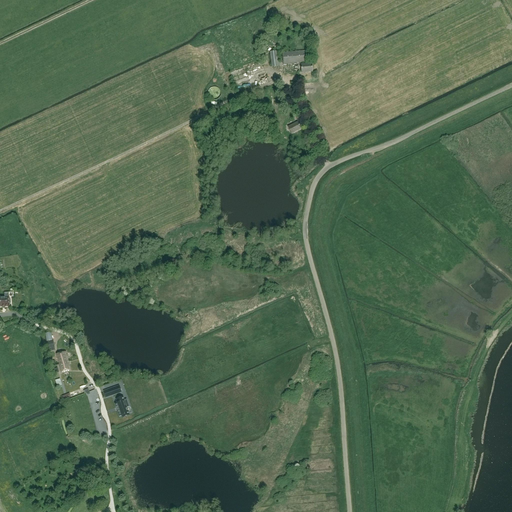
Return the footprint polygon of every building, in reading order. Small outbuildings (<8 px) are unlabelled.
[(301,73),(312,72),(312,64),(301,65),(301,62),(309,62),(308,51),(282,53),(283,67),(286,66),(286,65),(294,64),(295,68),(301,67),(301,73)] [(278,52),(270,53),(271,68),(279,68),(278,52)] [(243,91),(268,83),(263,66),(260,67),(259,63),(233,71),(234,76),(238,75),(243,91)] [(221,95),(221,93),(221,92),(221,91),(220,90),(220,89),(219,89),(218,88),(217,87),(216,87),(215,87),(214,87),(213,87),(212,87),(211,88),(210,89),(209,89),(209,90),(208,91),(208,92),(208,93),(208,95),(208,96),(209,97),(210,98),(211,99),(212,100),(213,100),(215,100),(216,100),(217,100),(218,99),(219,98),(220,98),(220,97),(221,96),(221,95)] [(291,134),(301,129),(298,122),(288,127),(291,134)] [(0,306),(9,306),(9,303),(11,303),(10,299),(9,299),(9,296),(0,297),(0,306)] [(59,364),(69,362),(66,351),(57,354),(59,364)] [(69,362),(59,364),(62,372),(69,370),(67,362),(69,362)] [(121,392),(119,386),(103,391),(105,397),(121,392)] [(123,397),(116,399),(117,403),(115,403),(116,407),(117,410),(119,416),(127,414),(125,408),(129,406),(126,400),(124,400),(123,397)] [(114,428),(124,426),(123,420),(113,422),(114,428)]
